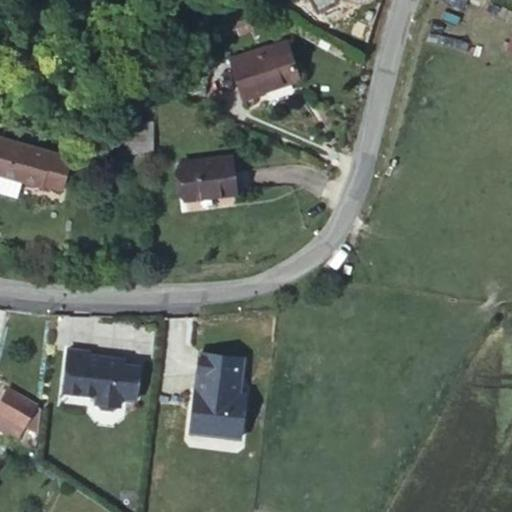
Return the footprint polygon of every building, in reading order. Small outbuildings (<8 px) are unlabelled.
[(340,0),(292,0),(297,9),(314,0),(337,0),(338,1),(340,0)] [(297,83),(292,44),(232,51),(238,91),(297,83)] [(121,151),(151,150),(151,136),(134,136),(122,136),(121,151)] [(231,153),(180,162),(185,197),(236,189),(231,153)] [(0,197),(28,206),(39,171),(0,159),(0,197)] [(239,350),(192,343),(189,365),(191,366),(189,378),(186,378),(180,415),(201,419),(207,427),(229,430),(236,387),(233,386),(231,386),(233,373),(235,374),(239,350)] [(66,352),(61,395),(77,397),(94,399),(93,407),(98,413),(110,415),(117,409),(118,402),(133,404),(137,369),(109,366),(109,361),(87,358),(87,354),(66,352)] [(35,438),(39,409),(8,389),(0,400),(0,415),(18,428),(25,431),(35,438)] [(18,428),(0,415),(0,435),(9,441),(18,428)] [(201,419),(180,415),(179,422),(207,427),(201,419)] [(18,428),(9,441),(16,445),(25,431),(18,428)]
